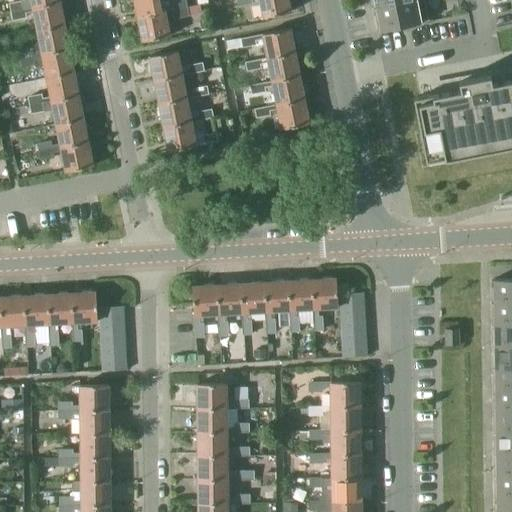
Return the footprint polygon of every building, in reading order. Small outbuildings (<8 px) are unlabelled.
[(60,2),(59,0),(22,0),(23,0),(23,1),(10,4),(11,11),(24,9),(33,7),(60,2)] [(176,0),(134,0),(138,17),(166,11),(173,10),(187,7),(185,0),(178,0),(177,0),(176,0)] [(292,11),(289,0),(260,0),(264,16),(292,11)] [(374,0),(376,7),(374,8),(416,0),(374,0)] [(378,17),(381,31),(420,23),(420,22),(430,20),(425,0),(416,0),(374,8),(374,9),(376,9),(378,16),(375,16),(376,17),(378,17)] [(33,7),(38,31),(65,25),(60,2),(33,7)] [(187,7),(173,10),(174,15),(175,18),(201,13),(199,5),(188,6),(187,7)] [(24,9),(11,11),(13,19),(26,17),(25,12),(24,9)] [(143,41),(170,35),(166,11),(138,17),(143,41)] [(69,49),(65,25),(38,31),(43,54),(69,49)] [(262,34),(267,58),(294,52),(294,49),(295,49),(294,40),(292,40),(290,29),(291,29),(290,28),(262,34)] [(255,43),(254,36),(240,38),(241,46),(255,43)] [(21,59),(34,56),(33,52),(32,48),(19,51),(21,59)] [(34,56),(21,59),(22,66),(33,64),(34,68),(45,66),(47,77),(74,72),(69,49),(43,54),(34,56)] [(182,75),(177,51),(150,56),(151,57),(152,57),(152,60),(150,60),(152,70),(154,69),(156,80),(182,75)] [(297,63),(294,52),(267,58),(271,81),(299,76),(299,73),(300,72),(298,63),(297,63)] [(260,67),(258,59),(245,62),(246,70),(260,67)] [(190,73),(203,71),(201,63),(188,65),(190,73)] [(74,72),(47,77),(52,101),(79,95),(74,72)] [(447,158),(447,157),(489,149),(490,149),(511,144),(511,78),(493,82),(491,74),(443,84),(445,92),(414,98),(427,162),(447,158)] [(182,75),(156,80),(157,84),(155,84),(156,93),(159,93),(161,103),(186,98),(182,75)] [(276,105),(304,99),(303,96),(305,96),(303,86),(301,86),(299,76),(271,81),(276,105)] [(265,91),(263,83),(249,86),(251,94),(265,91)] [(194,97),(207,94),(206,86),(193,89),(194,97)] [(30,105),(43,103),(42,98),(42,95),(29,97),(30,105)] [(79,95),(52,101),(43,103),(30,105),(32,113),(44,111),(44,112),(54,110),(57,124),(84,119),(79,95)] [(186,98),(161,103),(162,107),(159,107),(161,116),(163,116),(165,126),(191,121),(186,98)] [(276,105),(281,129),(309,123),(309,122),(308,119),(310,119),(308,110),(306,110),(304,99),(276,105)] [(269,114),(268,107),(254,109),(256,117),(269,114)] [(199,120),(212,117),(210,109),(197,112),(199,120)] [(84,119),(57,124),(61,144),(52,146),(51,141),(38,144),(40,152),(88,142),(84,119)] [(193,134),(191,121),(165,126),(166,131),(164,131),(166,140),(168,139),(170,151),(217,141),(215,133),(202,136),(201,132),(193,134)] [(93,165),(88,142),(40,152),(41,160),(54,157),(54,153),(62,151),(66,171),(93,165)] [(313,308),(338,306),(337,279),(333,279),(333,277),(324,278),(324,280),(312,280),(313,308)] [(313,308),(312,280),(309,280),(309,278),(300,279),(300,281),(288,281),(289,309),(313,308)] [(491,282),(493,282),(493,289),(491,289),(491,290),(493,290),(494,302),(491,302),(491,303),(511,302),(511,278),(493,279),(493,280),(491,280),(491,282)] [(276,282),(264,283),(265,310),(289,309),(288,281),(285,282),(285,280),(276,280),(276,282)] [(240,284),(241,312),(265,310),(264,283),(262,283),(262,281),(252,282),(253,284),(240,284)] [(216,285),(218,313),(241,312),(240,284),(238,284),(238,282),(229,283),(229,285),(216,285)] [(205,286),(192,286),(194,314),(218,313),(216,285),(214,286),(214,284),(205,284),(205,286)] [(73,321),(97,320),(96,291),(95,291),(95,292),(92,293),(92,290),(83,291),(83,293),(71,294),(73,321)] [(59,294),(48,295),(49,323),(73,321),(71,294),(68,294),(68,292),(59,292),(59,294)] [(341,306),(364,305),(364,294),(365,293),(365,292),(339,293),(339,294),(340,294),(341,306)] [(25,324),(49,323),(48,295),(45,295),(45,293),(35,294),(36,296),(23,296),(25,324)] [(12,297),(0,298),(2,325),(25,324),(23,296),(21,297),(21,294),(12,295),(12,297)] [(511,302),(491,303),(494,303),(494,310),(491,310),(491,312),(494,312),(494,323),(492,324),(511,323),(511,302)] [(365,317),(364,305),(341,306),(342,319),(365,317)] [(99,308),(100,321),(124,319),(124,307),(124,306),(98,307),(99,308)] [(315,330),(323,330),(322,316),(314,316),(315,330)] [(291,331),(299,331),(298,317),(290,318),(291,331)] [(343,332),(366,330),(365,317),(342,319),(343,332)] [(124,319),(100,321),(101,333),(125,331),(124,319)] [(267,333),(275,332),(274,319),(266,319),(267,333)] [(228,335),(227,321),(219,322),(220,336),(228,335)] [(244,334),(252,334),(251,321),(243,321),(244,334)] [(196,337),(204,337),(203,323),(195,323),(196,337)] [(511,323),(492,324),(492,325),(494,325),(494,332),(492,332),(492,333),(494,333),(494,345),(492,345),(492,346),(511,345),(511,323)] [(446,328),(446,344),(447,344),(447,343),(459,343),(459,344),(459,328),(458,328),(458,330),(447,330),(447,328),(446,328)] [(74,344),(82,343),(81,330),(73,330),(74,344)] [(344,344),(367,343),(366,330),(343,332),(344,344)] [(50,345),(58,345),(58,331),(50,331),(50,345)] [(126,344),(125,331),(101,333),(101,345),(126,344)] [(27,347),(35,346),(34,332),(26,333),(27,347)] [(3,348),(11,347),(10,334),(2,334),(3,348)] [(367,355),(367,343),(344,344),(344,356),(343,356),(343,357),(368,355),(367,355)] [(101,345),(102,357),(126,356),(126,344),(101,345)] [(511,345),(492,346),(494,346),(494,354),(492,354),(492,355),(494,355),(494,367),(492,367),(511,367),(511,345)] [(126,356),(102,357),(103,369),(102,370),(102,371),(128,369),(128,368),(127,368),(126,356)] [(511,367),(492,367),(492,368),(494,368),(495,375),(492,375),(492,376),(495,376),(495,388),(493,388),(493,389),(511,388),(511,367)] [(332,405),(360,405),(360,402),(362,402),(361,393),(360,393),(359,382),(360,382),(360,381),(332,381),(332,405)] [(227,383),(197,383),(197,384),(198,384),(198,388),(197,388),(197,397),(199,397),(199,408),(227,408),(227,383)] [(81,385),(81,409),(109,408),(109,384),(81,385)] [(511,388),(493,389),(493,390),(495,390),(495,397),(493,397),(493,398),(495,398),(495,410),(493,410),(493,411),(511,410),(511,388)] [(235,408),(237,408),(248,407),(248,399),(235,399),(235,408)] [(22,400),(10,401),(11,409),(22,409),(22,400)] [(58,402),(59,410),(72,410),(72,402),(58,402)] [(332,405),(332,429),(360,428),(360,426),(362,426),(362,417),(360,417),(360,405),(332,405)] [(81,433),(109,432),(109,408),(81,409),(81,433)] [(227,408),(199,408),(199,412),(197,412),(197,420),(199,420),(199,432),(227,432),(227,431),(249,431),(248,423),(238,423),(237,408),(235,408),(227,408)] [(72,418),(72,410),(59,410),(59,418),(72,418)] [(493,432),(511,431),(511,410),(493,411),(495,411),(495,418),(493,418),(493,420),(495,420),(495,432),(493,432)] [(360,441),(360,428),(332,429),(332,430),(308,430),(309,438),(322,438),(322,442),(332,442),(333,452),(360,452),(360,450),(362,450),(362,441),(360,441)] [(511,431),(493,432),(493,433),(495,433),(496,440),(493,440),(493,441),(496,441),(496,453),(494,453),(494,454),(511,453),(511,431)] [(81,457),(110,456),(109,432),(81,433),(81,457)] [(199,445),(200,456),(227,455),(227,432),(199,432),(199,435),(197,435),(197,445),(199,445)] [(249,455),(249,447),(235,447),(236,455),(239,455),(249,455)] [(59,449),(59,458),(72,457),(72,449),(59,449)] [(333,452),(333,477),(361,476),(361,473),(362,473),(362,464),(361,464),(360,452),(333,452)] [(494,475),(511,475),(511,453),(494,454),(496,454),(496,461),(494,462),(494,463),(496,463),(496,475),(494,475)] [(227,471),(227,455),(200,456),(200,459),(197,459),(197,468),(200,468),(200,479),(227,479),(227,471)] [(81,457),(81,480),(110,480),(110,456),(81,457)] [(73,466),(72,457),(59,458),(59,466),(73,466)] [(254,479),(254,471),(236,471),(236,479),(254,479)] [(511,475),(494,475),(494,476),(496,476),(496,483),(494,483),(494,484),(496,484),(496,496),(494,496),(494,497),(511,496),(511,475)] [(361,488),(361,476),(333,477),(333,501),(361,501),(361,497),(363,497),(362,488),(361,488)] [(200,491),(200,503),(228,503),(227,490),(227,479),(200,479),(200,483),(198,483),(198,491),(200,491)] [(59,505),(110,504),(110,480),(81,480),(81,492),(73,492),(73,495),(59,496),(59,505)] [(236,495),(236,503),(250,503),(249,494),(236,495)] [(496,506),(496,511),(511,511),(511,496),(494,497),(494,498),(496,498),(496,505),(494,505),(494,506),(496,506)] [(361,511),(361,501),(333,501),(310,501),(310,509),(322,509),(322,511),(362,511),(363,511),(361,511)] [(227,511),(228,503),(200,503),(200,506),(198,506),(198,511),(227,511)] [(284,503),(284,511),(296,511),(297,503),(284,503)]
